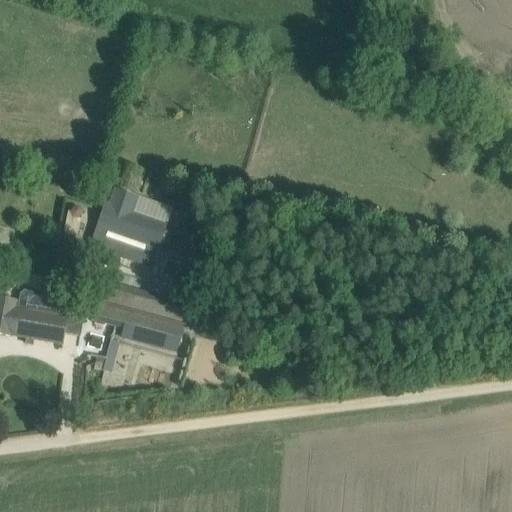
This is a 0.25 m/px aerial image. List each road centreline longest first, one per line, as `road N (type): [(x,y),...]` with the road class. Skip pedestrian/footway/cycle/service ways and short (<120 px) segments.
road 1 (track): [(511,383),(89,437)]
road 2 (track): [(384,0),(511,131)]
